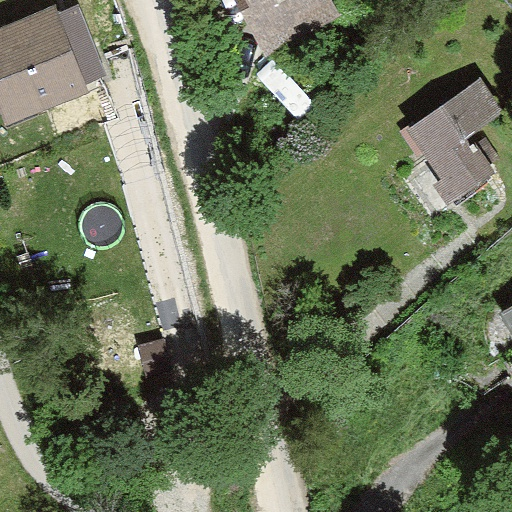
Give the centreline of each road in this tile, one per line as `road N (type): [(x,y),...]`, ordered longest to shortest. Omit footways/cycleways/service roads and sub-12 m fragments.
road 1 (residential): [(146,0),(236,270),(285,511)]
road 2 (residential): [(125,171),(165,353),(181,511)]
road 3 (residential): [(0,390),(45,481),(91,511)]
